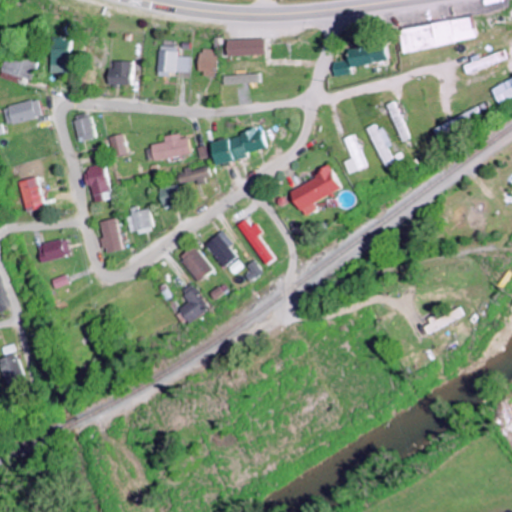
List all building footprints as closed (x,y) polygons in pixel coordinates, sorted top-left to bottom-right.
[(404,54),(477,39),(472,16),(399,31),(404,54)] [(69,73),(69,39),(51,39),(51,73),(69,73)] [(264,39),(226,41),(227,57),(265,55),(264,39)] [(385,61),(381,39),(356,44),(357,49),(346,51),(348,60),(331,63),(333,77),(350,74),(349,68),(385,61)] [(168,72),(189,73),(189,57),(177,57),(177,47),(158,47),(157,77),(168,77),(168,72)] [(199,76),(216,77),(216,50),(199,50),(199,76)] [(508,59),(505,50),(463,66),(467,76),(508,59)] [(0,77),(18,83),(20,77),(32,81),(37,63),(8,54),(0,77)] [(131,62),(110,62),(109,85),(131,86),(131,62)] [(222,85),(257,84),(257,75),(222,76),(222,85)] [(511,79),(492,90),(500,105),(511,99),(511,79)] [(4,107),(8,125),(43,118),(39,100),(4,107)] [(411,139),(396,101),(387,104),(401,143),(411,139)] [(490,114),(484,103),(434,131),(440,141),(490,114)] [(80,143),(96,138),(90,117),(74,121),(80,143)] [(396,162),(389,148),(393,146),(383,127),(378,130),(375,124),(366,129),(387,168),(396,162)] [(215,166),(247,158),(246,153),(265,149),(261,130),(209,142),(215,166)] [(128,155),(123,134),(110,137),(114,158),(128,155)] [(187,138),(181,140),(179,134),(164,137),(165,142),(150,146),(154,162),(191,153),(187,138)] [(352,160),(345,162),(349,174),(367,168),(355,134),(344,139),(352,160)] [(95,204),(113,200),(105,164),(86,168),(95,204)] [(178,173),(180,187),(210,181),(208,167),(178,173)] [(290,188),(302,217),(318,211),(315,202),(341,191),(332,171),(290,188)] [(27,212),(45,209),(39,178),(22,182),(27,212)] [(160,189),(163,207),(181,204),(178,186),(160,189)] [(132,208),(133,216),(129,216),(131,231),(154,229),(151,210),(140,211),(139,207),(132,208)] [(107,253),(123,251),(119,220),(102,222),(107,253)] [(253,227),(247,220),(238,226),(268,266),(276,260),(259,237),(264,233),(257,224),(253,227)] [(226,268),(238,257),(230,248),(235,244),(224,231),(207,245),(226,268)] [(43,262),(73,256),(70,239),(39,245),(43,262)] [(215,270),(195,247),(181,259),(200,282),(215,270)] [(184,293),(191,302),(180,310),(191,325),(211,309),(193,286),(184,293)] [(466,317),(462,307),(429,321),(431,325),(425,327),(428,334),(466,317)] [(0,361),(11,388),(29,381),(18,353),(0,361)]
